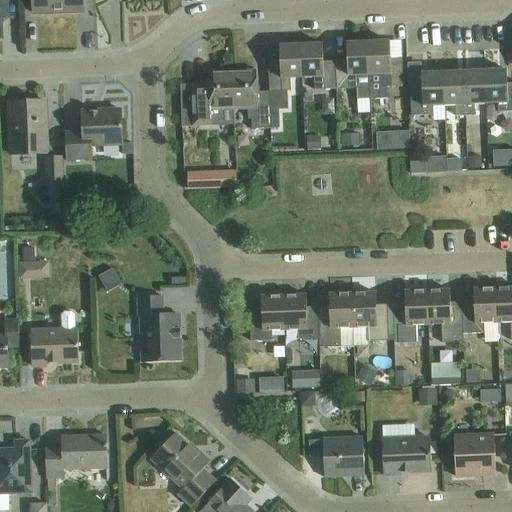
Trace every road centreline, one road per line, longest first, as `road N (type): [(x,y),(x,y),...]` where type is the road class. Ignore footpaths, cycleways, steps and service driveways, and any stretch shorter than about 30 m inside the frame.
road 1 (residential): [(143,63),(184,23),(213,16),(511,4)]
road 2 (residential): [(210,268),(511,262)]
road 3 (residential): [(210,268),(201,241),(160,199),(148,174),(143,63)]
road 4 (residential): [(0,405),(207,397)]
road 5 (residential): [(207,397),(333,511)]
road 6 (residential): [(0,72),(143,63)]
road 7 (residential): [(207,397),(210,268)]
